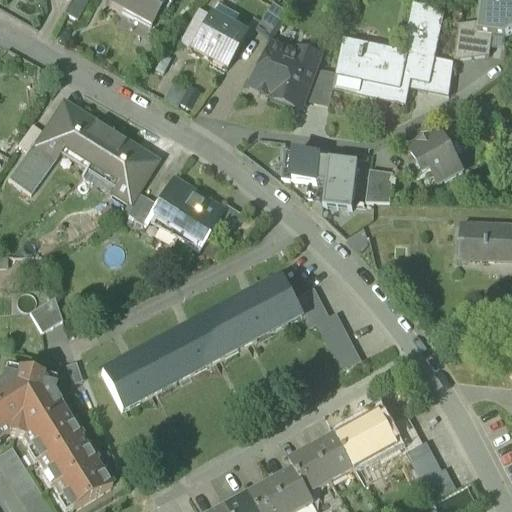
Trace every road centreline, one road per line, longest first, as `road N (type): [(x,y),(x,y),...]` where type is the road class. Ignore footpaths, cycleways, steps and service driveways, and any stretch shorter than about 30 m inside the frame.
road 1 (residential): [(213,159),(303,227),(365,290),(454,411),(508,511)]
road 2 (residential): [(213,159),(245,135),(369,152),(511,63)]
road 3 (residential): [(0,37),(213,159)]
